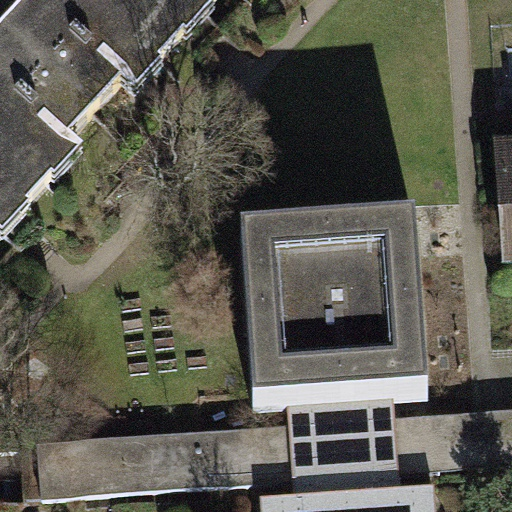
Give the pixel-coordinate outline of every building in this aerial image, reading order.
[(36,0),(4,36),(94,119),(148,60),(159,70),(184,43),(173,33),(200,4),(211,14),(223,0),(36,0)] [(41,176),(94,119),(4,36),(0,39),(0,243),(0,244),(0,243),(0,220),(16,203),(28,214),(53,187),(41,176)] [(511,263),(511,157),(500,158),(507,264),(511,263)] [(400,480),(439,477),(435,421),(396,424),(394,405),(428,403),(416,229),(242,241),(254,416),(288,413),(289,432),(38,449),(42,505),(294,488),(295,505),(261,507),(261,511),(436,511),(435,495),(401,497),(400,480)] [(511,415),(435,421),(439,477),(511,471),(511,415)]
